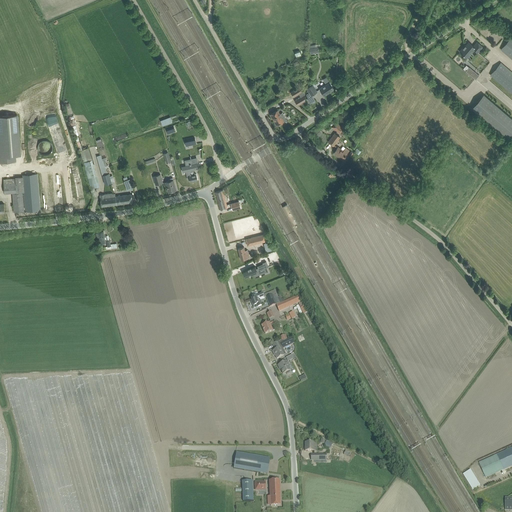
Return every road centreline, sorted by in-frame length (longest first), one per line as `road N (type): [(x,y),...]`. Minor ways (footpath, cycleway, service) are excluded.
road 1 (unclassified): [(298,511),(294,425),(238,306),(207,191)]
road 2 (unclassified): [(511,327),(418,225),(294,132)]
road 3 (unclassified): [(294,132),(494,0)]
road 4 (unclassified): [(207,191),(221,181),(208,131),(133,0)]
road 5 (unclassified): [(0,227),(106,215),(207,191)]
road 6 (unclassified): [(195,0),(272,133),(280,139),(294,132)]
